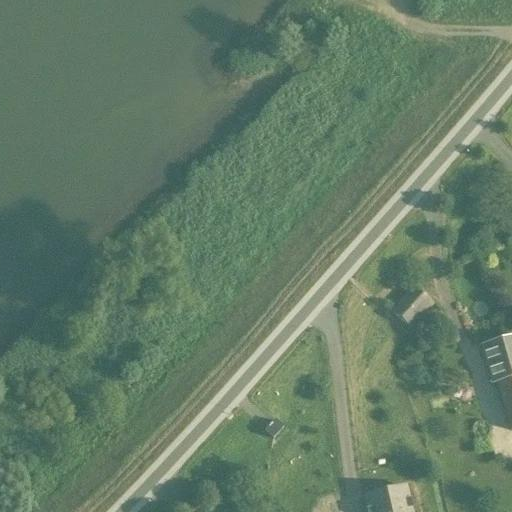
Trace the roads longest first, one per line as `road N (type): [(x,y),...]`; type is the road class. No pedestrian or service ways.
road 1 (tertiary): [(122,511),(511,76)]
road 2 (track): [(364,2),(424,29),(511,37)]
